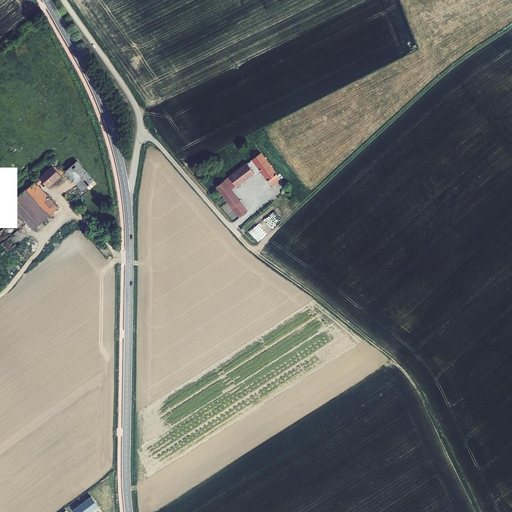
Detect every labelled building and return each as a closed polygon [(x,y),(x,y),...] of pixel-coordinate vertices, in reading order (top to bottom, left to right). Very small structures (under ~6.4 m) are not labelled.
[(250,155),(253,158),(261,152),(258,149),(250,155)] [(273,186),(282,180),(277,173),(262,152),(261,152),(253,158),(252,159),(259,169),(260,169),(261,170),(260,170),(273,186)] [(78,160),(66,171),(78,185),(66,195),(72,202),(79,195),(81,198),(97,183),(94,180),(95,179),(78,160)] [(247,162),(229,176),(236,186),(237,187),(255,173),(247,162)] [(56,164),(53,166),(61,174),(63,172),(56,164)] [(35,181),(26,188),(46,211),(47,210),(51,215),(59,208),(55,204),(55,203),(50,197),(49,197),(48,196),(49,195),(39,184),(42,181),(48,187),(62,175),(61,174),(53,166),(52,165),(39,177),(37,176),(34,179),(35,181)] [(232,189),(236,186),(229,176),(225,179),(225,180),(232,189)] [(239,217),(248,210),(232,189),(225,180),(216,186),(239,217)] [(26,188),(10,203),(34,229),(51,215),(47,210),(46,211),(26,188)] [(91,496),(72,509),(74,511),(91,511),(99,506),(91,496)]
